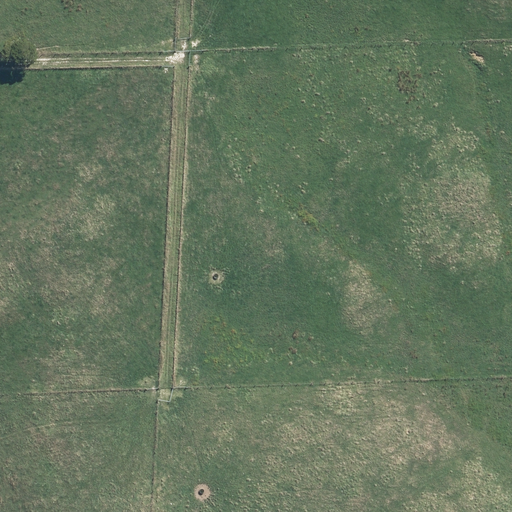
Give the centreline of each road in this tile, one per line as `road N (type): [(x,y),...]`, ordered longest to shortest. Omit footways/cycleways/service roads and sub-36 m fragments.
road 1 (track): [(184,0),(164,401)]
road 2 (track): [(180,66),(0,70)]
